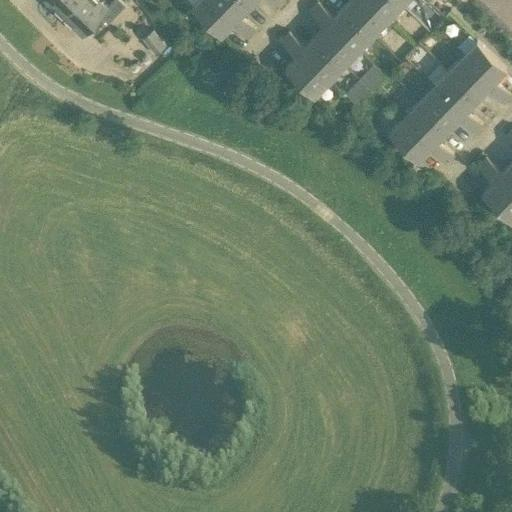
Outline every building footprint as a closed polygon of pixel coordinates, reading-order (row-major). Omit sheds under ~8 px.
[(49,0),(63,13),(76,0),(49,0)] [(101,0),(76,0),(63,13),(82,32),(100,13),(108,21),(125,3),(121,0),(111,0),(107,5),(101,0)] [(196,0),(193,3),(193,4),(222,32),(233,20),(237,16),(220,0),(196,0)] [(220,0),(237,16),(233,20),(241,28),(250,19),(242,11),(251,1),(249,0),(220,0)] [(317,0),(314,4),(310,8),(318,15),(326,7),(319,0),(317,0)] [(347,0),(344,3),(373,32),(384,20),(390,25),(393,22),(388,17),(370,0),(347,0)] [(370,0),(388,17),(393,22),(396,19),(390,14),(402,2),(400,0),(370,0)] [(334,14),(330,18),(364,51),(367,49),(362,44),(373,32),(344,3),(334,14)] [(325,23),(315,33),(345,61),(356,50),(361,55),(364,51),(330,18),(334,14),(326,7),(318,15),(325,23)] [(250,19),(241,28),(249,36),(253,32),(258,27),(250,19)] [(147,42),(156,53),(168,44),(154,27),(146,33),(151,39),(147,42)] [(285,33),(281,38),(288,45),(297,37),(289,29),(285,33)] [(305,44),(301,48),(335,81),(338,79),(333,74),(345,61),(315,33),(305,44)] [(296,52),(286,63),(315,92),(327,80),(332,85),(335,81),(301,48),(305,44),(297,37),(288,45),(296,52)] [(462,47),(458,50),(491,82),(487,87),(495,94),(503,86),(495,78),(506,66),(477,38),(465,50),(462,47)] [(459,56),(448,68),(477,97),(487,87),(491,82),(458,50),(456,53),(459,56)] [(372,60),(343,88),(356,102),(385,74),(372,60)] [(432,76),(429,80),(462,112),(458,116),(466,124),(474,115),(466,107),(477,97),(448,68),(436,80),(432,76)] [(430,86),(419,98),(448,127),(458,116),(462,112),(429,80),(426,82),(430,86)] [(503,86),(495,94),(502,102),(507,97),(511,93),(503,86)] [(403,106),(400,109),(433,142),(429,146),(437,154),(446,145),(438,137),(448,127),(419,98),(407,110),(403,106)] [(401,116),(389,129),(418,157),(429,146),(433,142),(400,109),(397,112),(401,116)] [(474,115),(466,124),(474,132),(478,127),(482,123),(474,115)] [(446,145),(437,154),(445,161),(449,157),(453,153),(446,145)] [(482,159),(477,164),(485,172),(494,162),(486,155),(482,159)] [(511,159),(502,170),(498,174),(511,187),(511,159)] [(493,179),(483,190),(511,218),(511,217),(511,187),(498,174),(502,170),(494,162),(485,172),(493,179)]
